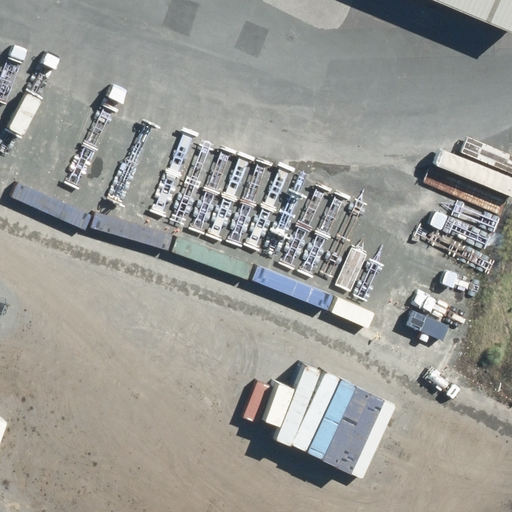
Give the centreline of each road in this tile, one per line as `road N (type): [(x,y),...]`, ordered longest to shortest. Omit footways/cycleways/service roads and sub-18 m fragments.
road 1 (unknown): [(0,165),(211,240),(452,384),(511,406)]
road 2 (unknown): [(103,0),(232,56),(308,69),(404,71),(511,43)]
